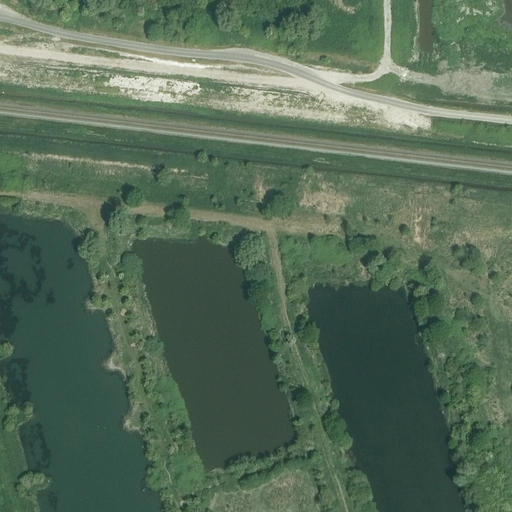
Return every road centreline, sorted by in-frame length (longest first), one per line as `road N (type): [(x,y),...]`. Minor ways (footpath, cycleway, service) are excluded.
road 1 (track): [(0,17),(57,34),(264,62),(383,101),(511,120)]
road 2 (track): [(0,193),(269,227)]
